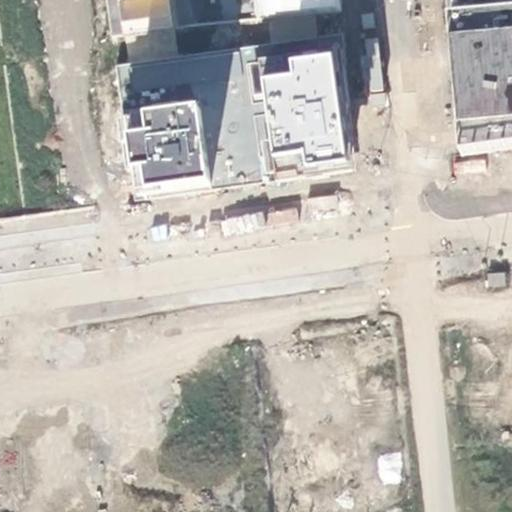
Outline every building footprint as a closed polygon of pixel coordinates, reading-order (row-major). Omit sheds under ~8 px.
[(103,0),(109,42),(175,28),(171,0),(103,0)] [(254,0),(256,19),(340,13),(338,0),(254,0)] [(511,24),(448,32),(462,157),(511,149),(511,24)] [(358,172),(341,36),(246,48),(117,64),(126,130),(128,150),(135,201),(214,191),(263,185),(290,181),(358,172)] [(268,207),(269,222),(298,219),(296,204),(268,207)]
